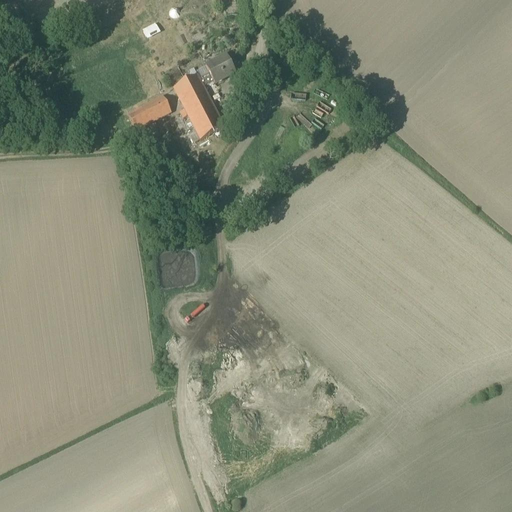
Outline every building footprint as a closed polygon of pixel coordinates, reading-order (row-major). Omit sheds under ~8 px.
[(236,0),(220,0),(223,19),(238,17),(236,0)] [(139,31),(144,41),(157,35),(153,25),(139,31)] [(226,59),(206,69),(209,76),(213,84),(214,86),(235,76),(226,59)] [(209,76),(199,82),(203,89),(213,84),(209,76)] [(197,79),(174,91),(184,111),(186,115),(210,103),(203,89),(199,82),(197,79)] [(162,99),(127,118),(135,133),(171,115),(162,99)] [(210,103),(186,115),(184,111),(180,114),(183,120),(187,117),(196,134),(189,138),(192,144),(195,145),(200,142),(200,143),(224,130),(224,129),(223,130),(210,103)] [(297,129),(274,140),(284,159),(293,154),(299,167),(313,160),(297,129)] [(274,140),(239,159),(252,185),(288,166),(284,159),(274,140)]
